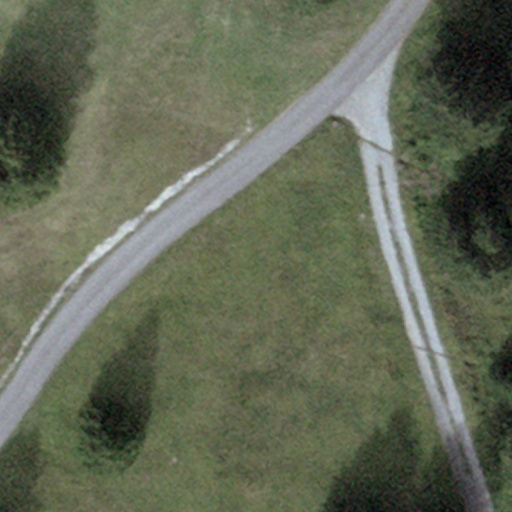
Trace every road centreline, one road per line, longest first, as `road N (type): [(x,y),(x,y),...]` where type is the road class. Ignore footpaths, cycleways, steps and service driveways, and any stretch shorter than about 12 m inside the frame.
road 1 (track): [(406,0),(358,74),(197,194),(103,277),(0,422)]
road 2 (track): [(358,74),(406,283),(477,511)]
